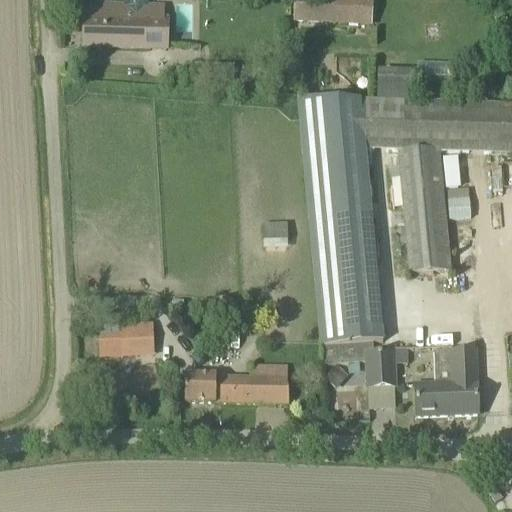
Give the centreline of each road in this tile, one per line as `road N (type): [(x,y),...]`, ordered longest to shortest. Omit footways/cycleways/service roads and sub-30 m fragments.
road 1 (unclassified): [(50,435),(399,451),(480,459),(511,477)]
road 2 (unclassified): [(50,435),(48,0)]
